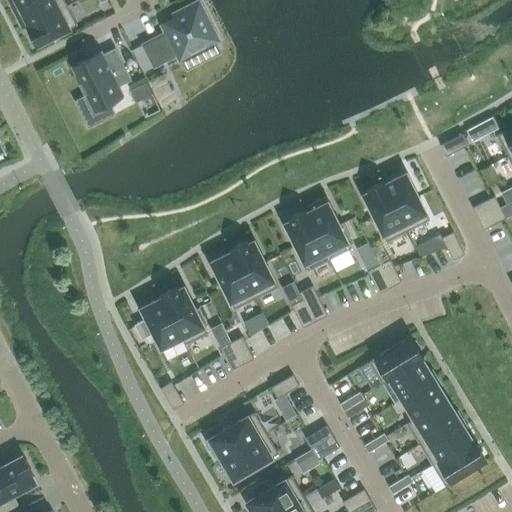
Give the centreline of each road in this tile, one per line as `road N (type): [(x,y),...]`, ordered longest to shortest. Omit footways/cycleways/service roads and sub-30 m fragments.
road 1 (residential): [(296,349),(483,262)]
road 2 (residential): [(296,349),(391,511)]
road 3 (residential): [(83,511),(0,354)]
road 4 (residential): [(432,143),(483,262)]
